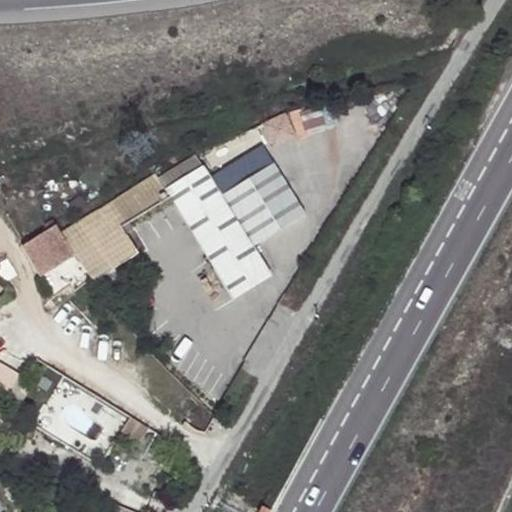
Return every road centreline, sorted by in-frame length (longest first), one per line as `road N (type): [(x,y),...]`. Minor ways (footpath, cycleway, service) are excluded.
road 1 (unclassified): [(496,0),(193,511)]
road 2 (motorway): [(511,157),(315,511)]
